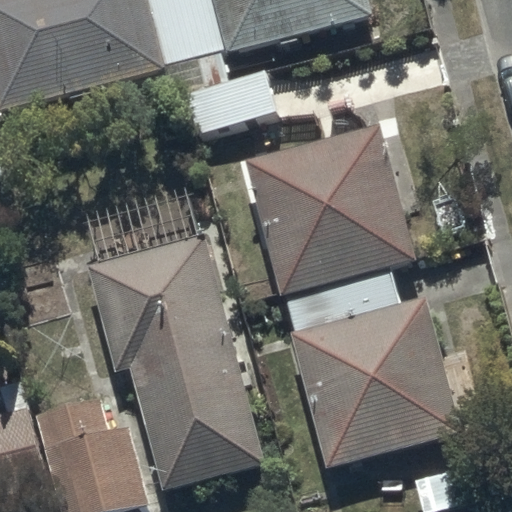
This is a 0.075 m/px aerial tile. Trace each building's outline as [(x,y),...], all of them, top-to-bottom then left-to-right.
[(0,0),(0,113),(165,79),(148,0),(0,0)] [(377,19),(372,0),(216,0),(232,58),(377,19)] [(381,126),(249,162),(276,298),(285,295),(296,338),(288,340),(325,472),(464,434),(461,422),(478,417),(460,352),(442,357),(425,296),(403,302),(393,266),(418,259),(381,126)] [(162,492),(267,464),(206,233),(90,264),(118,372),(130,369),(162,492)] [(30,417),(51,495),(55,511),(107,511),(147,502),(127,427),(107,432),(98,399),(30,417)] [(28,410),(0,417),(0,508),(51,495),(30,417),(28,410)]
